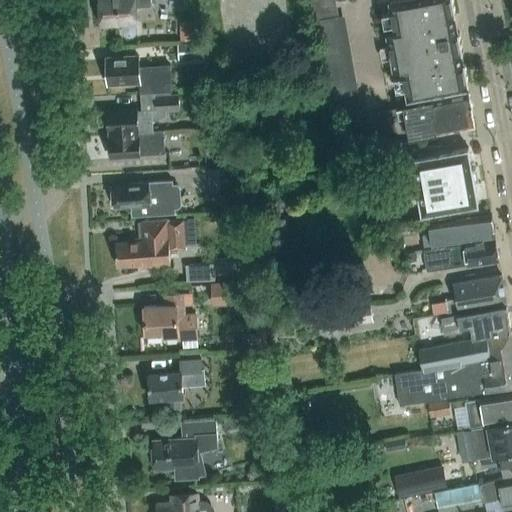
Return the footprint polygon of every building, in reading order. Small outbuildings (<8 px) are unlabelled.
[(98,0),(100,23),(121,22),(122,34),(126,37),(133,37),(137,33),(136,7),(150,6),(149,0),(98,0)] [(310,0),(315,21),(338,17),(338,16),(334,0),(310,0)] [(407,99),(468,88),(467,84),(469,84),(465,63),(463,63),(462,53),(463,53),(459,32),(458,32),(455,15),(456,15),(453,0),(396,0),(389,1),(395,33),(387,35),(393,69),(402,67),(407,99)] [(180,40),(192,40),(191,32),(180,32),(180,40)] [(203,45),(177,46),(178,60),(204,59),(203,45)] [(154,93),(175,92),(173,66),(139,68),(138,57),(106,59),(106,63),(103,66),(103,73),(106,75),(107,85),(139,83),(140,94),(154,93)] [(137,112),(107,114),(108,131),(110,130),(111,136),(152,133),(152,121),(155,121),(166,115),(166,111),(154,112),(153,98),(155,98),(154,93),(140,94),(141,113),(137,113),(137,112)] [(409,140),(474,126),(471,109),(472,109),(469,93),(410,105),(387,110),(389,121),(405,118),(409,140)] [(155,98),(153,98),(154,112),(166,111),(178,111),(177,96),(155,98)] [(223,127),(223,112),(208,113),(209,128),(211,128),(212,156),(226,155),(225,127),(223,127)] [(152,133),(111,136),(111,140),(108,140),(109,159),(139,157),(164,155),(162,133),(153,134),(152,133)] [(389,164),(405,161),(402,144),(386,147),(389,164)] [(411,150),(422,212),(478,203),(468,150),(443,153),(441,145),(411,150)] [(230,195),(229,170),(209,172),(210,196),(230,195)] [(173,186),(173,182),(129,184),(129,186),(112,187),(113,207),(130,206),(131,218),(176,216),(176,214),(174,214),(174,210),(177,210),(179,209),(180,206),(179,190),(178,188),(176,186),(173,186)] [(433,248),(495,239),(494,233),(491,215),(490,215),(454,220),(455,222),(429,226),(430,234),(433,248)] [(115,244),(117,267),(140,266),(140,269),(171,267),(170,250),(185,250),(186,245),(196,245),(195,221),(167,222),(167,221),(141,223),(141,242),(115,244)] [(430,234),(422,235),(425,250),(433,248),(430,234)] [(468,266),(499,261),(495,239),(433,248),(425,250),(424,250),(427,271),(467,265),(468,266)] [(415,252),(405,253),(406,261),(416,260),(415,252)] [(340,291),(367,287),(363,260),(355,261),(354,253),(342,255),(344,263),(336,264),(340,291)] [(188,281),(214,280),(213,266),(187,267),(188,281)] [(438,314),(506,302),(501,276),(453,285),(455,299),(444,301),(445,303),(437,304),(438,314)] [(245,282),(213,284),(213,300),(246,298),(245,282)] [(144,307),(146,332),(163,331),(164,336),(179,335),(179,340),(197,338),(195,314),(185,314),(184,294),(165,295),(165,305),(144,307)] [(374,321),(371,304),(322,312),(325,329),(374,321)] [(474,338),(511,332),(506,307),(443,318),(446,335),(462,333),(462,328),(472,327),(474,338)] [(511,339),(511,334),(418,348),(421,368),(394,372),(399,404),(472,393),(472,394),(511,388),(511,339)] [(268,356),(257,358),(259,367),(270,365),(268,356)] [(204,368),(201,369),(201,358),(180,359),(180,372),(149,374),(150,398),(168,397),(168,409),(171,412),(179,411),(182,408),(181,396),(183,396),(182,384),(205,383),(204,368)] [(470,429),(486,426),(511,420),(511,393),(466,402),(470,429)] [(449,400),(429,403),(431,417),(451,414),(449,400)] [(286,430),(281,412),(271,414),(275,432),(286,430)] [(268,419),(267,413),(259,415),(260,421),(268,419)] [(176,480),(200,479),(200,475),(205,474),(200,454),(218,449),(217,420),(180,422),(180,424),(183,424),(184,439),(153,441),(155,470),(175,469),(176,480)] [(511,423),(471,431),(457,433),(462,464),(476,461),(493,458),(497,457),(511,454),(511,423)] [(387,451),(393,450),(391,439),(385,440),(387,451)] [(511,454),(497,458),(482,461),(484,470),(503,466),(505,476),(511,474),(511,454)] [(443,468),(415,474),(419,493),(446,488),(443,468)] [(294,477),(270,482),(275,508),(299,504),(294,477)] [(511,477),(499,480),(498,478),(482,482),(482,485),(485,500),(485,501),(502,498),(505,509),(511,507),(511,477)] [(482,485),(436,494),(439,509),(485,500),(482,485)] [(298,495),(301,511),(305,511),(316,510),(313,492),(298,495)] [(203,503),(197,504),(196,495),(173,496),(174,504),(157,505),(157,511),(212,511),(209,506),(203,503)]
